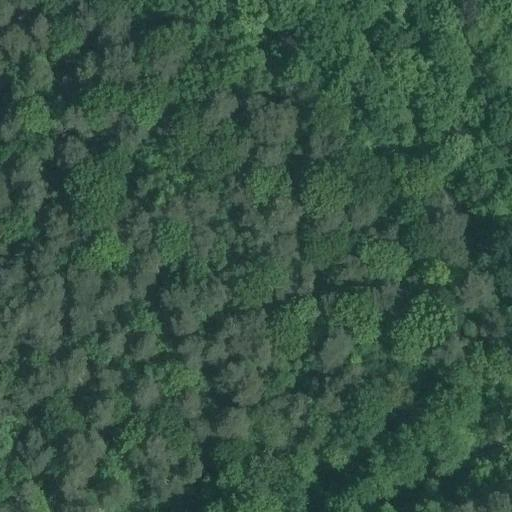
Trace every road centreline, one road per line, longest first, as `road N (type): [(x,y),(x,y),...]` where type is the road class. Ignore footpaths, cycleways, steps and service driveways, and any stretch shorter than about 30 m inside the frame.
road 1 (track): [(157,0),(511,235)]
road 2 (track): [(511,434),(299,511)]
road 3 (track): [(370,137),(511,25)]
